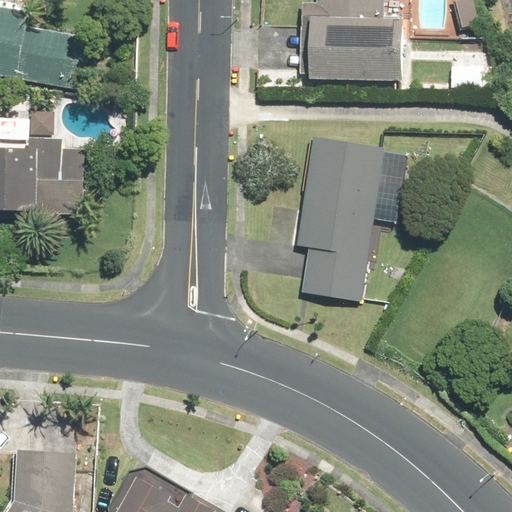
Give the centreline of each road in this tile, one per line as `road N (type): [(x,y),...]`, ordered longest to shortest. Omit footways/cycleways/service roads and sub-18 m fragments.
road 1 (residential): [(201,0),(191,353)]
road 2 (tertiary): [(191,353),(281,385),(368,430),(463,511)]
road 3 (tertiary): [(0,336),(191,353)]
